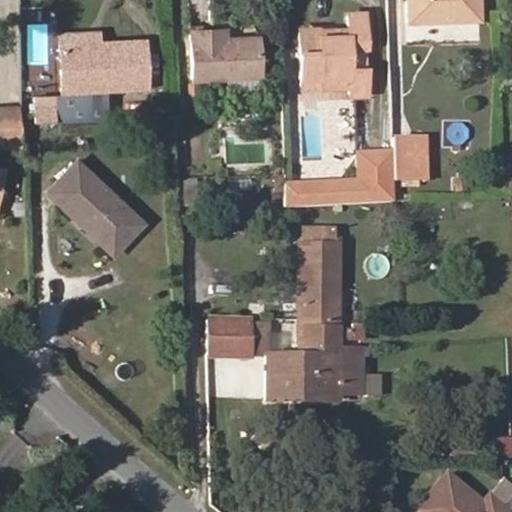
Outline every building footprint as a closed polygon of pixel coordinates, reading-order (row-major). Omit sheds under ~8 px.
[(478,23),(477,0),(406,0),(407,25),(478,23)] [(367,94),(364,13),(346,14),(347,27),(347,35),(319,36),(319,28),(298,29),(300,88),(346,86),(347,95),(367,94)] [(347,35),(347,27),(319,28),(319,36),(347,35)] [(259,76),(257,36),(225,37),(224,29),(188,31),(191,79),(225,77),(226,92),(255,90),(255,76),(259,76)] [(100,44),(100,33),(58,35),(58,46),(100,44)] [(145,86),(144,41),(100,44),(58,46),(60,93),(34,95),(35,122),(56,122),(105,119),(104,88),(145,86)] [(20,123),(20,106),(0,106),(0,147),(21,146),(21,142),(20,123)] [(58,141),(56,122),(35,122),(20,123),(21,142),(58,141)] [(424,179),(422,137),(391,138),(393,180),(424,179)] [(141,223),(75,160),(45,192),(112,254),(141,223)] [(511,182),(511,170),(502,171),(503,183),(511,182)] [(283,187),(283,176),(273,176),(273,192),(283,192),(283,187)] [(511,194),(511,182),(503,183),(503,195),(511,194)] [(329,204),(328,185),(316,186),(317,205),(329,204)] [(304,206),(303,186),(283,187),(283,192),(283,203),(283,207),(304,206)] [(317,205),(316,186),(303,186),(304,206),(317,205)] [(283,203),(283,192),(273,192),(270,192),(270,203),(283,203)] [(336,329),(336,245),(331,245),(331,228),(301,228),(301,245),(297,245),(296,329),(336,329)] [(247,356),(246,317),(204,315),(205,355),(247,356)] [(359,340),(359,324),(344,324),(344,340),(359,340)] [(359,397),(360,349),(343,349),(342,353),(341,353),(341,357),(335,357),(336,329),(296,329),(296,356),(264,356),(264,401),(287,401),(287,391),(335,391),(335,397),(359,397)] [(335,397),(335,391),(287,391),(287,401),(335,401),(335,397)] [(511,437),(487,437),(487,455),(511,455),(511,437)] [(507,511),(487,496),(481,503),(445,474),(414,511),(415,511),(507,511)]
